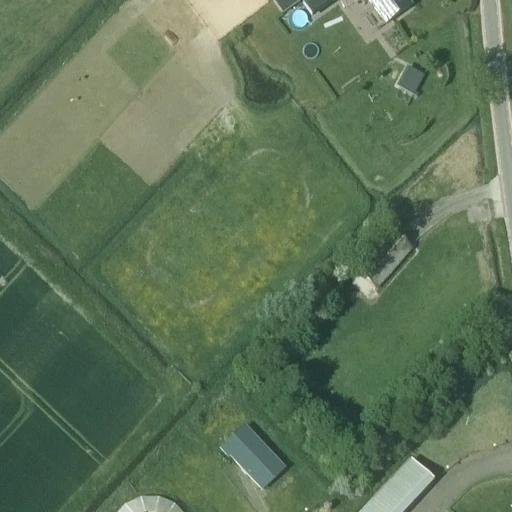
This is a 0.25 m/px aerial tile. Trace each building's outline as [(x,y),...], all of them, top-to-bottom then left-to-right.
[(270,0),(283,18),(307,0),(365,0),(385,26),(409,8),(403,0),(270,0)] [(409,70),(399,90),(413,97),(424,78),(409,70)] [(412,250),(396,235),(359,277),(351,287),(367,301),(376,291),(412,250)] [(242,448),(231,459),(261,490),(281,471),(244,432),(235,441),(242,448)] [(402,511),(434,481),(411,458),(356,511),(402,511)]
